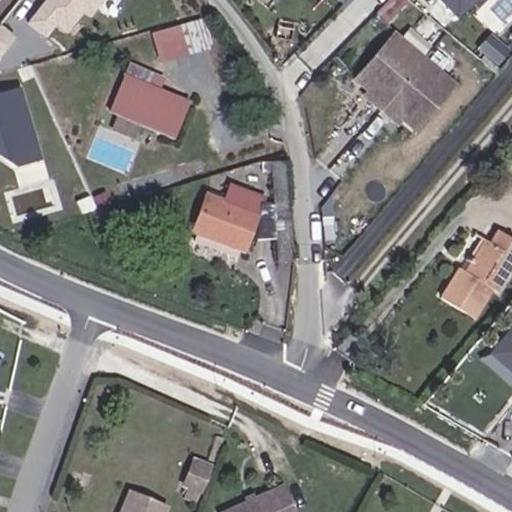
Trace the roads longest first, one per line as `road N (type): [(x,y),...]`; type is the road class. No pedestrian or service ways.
road 1 (residential): [(295,383),(316,300),(304,179),(281,84),(219,0)]
road 2 (tertiary): [(295,383),(511,493)]
road 3 (residential): [(27,511),(96,301)]
road 4 (tertiary): [(96,301),(295,383)]
